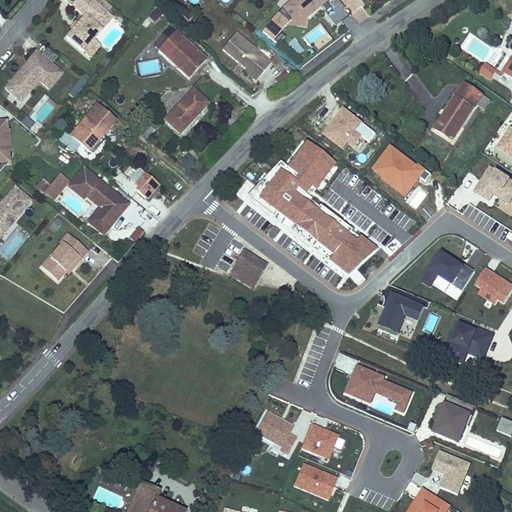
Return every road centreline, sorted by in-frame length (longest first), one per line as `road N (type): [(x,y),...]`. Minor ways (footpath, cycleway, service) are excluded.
road 1 (tertiary): [(432,0),(307,90),(194,198)]
road 2 (tertiary): [(194,198),(0,410)]
road 3 (residential): [(345,308),(443,223),(467,228),(511,257)]
road 4 (residential): [(194,198),(345,308)]
road 5 (residential): [(345,308),(319,390),(324,402),(379,439)]
road 6 (residential): [(379,439),(391,436),(410,453),(402,478),(369,480),(369,453)]
